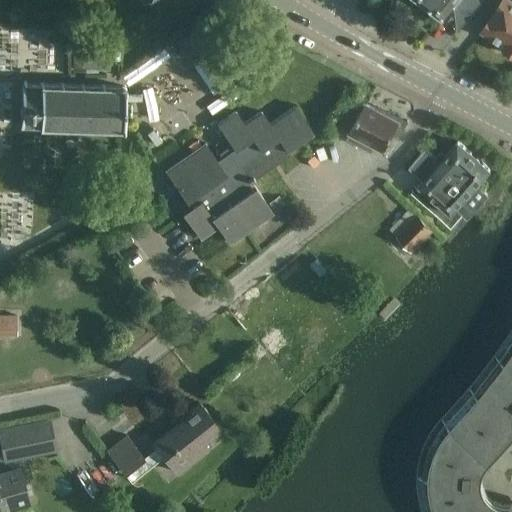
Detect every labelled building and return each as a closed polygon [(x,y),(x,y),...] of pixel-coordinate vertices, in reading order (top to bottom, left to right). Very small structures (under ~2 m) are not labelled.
[(423,0),(443,15),(451,4),(468,18),(467,20),(468,20),(483,0),(423,0)] [(511,0),(501,0),(481,30),(502,45),(504,49),(511,54),(511,0)] [(26,85),(26,82),(23,82),(23,85),(21,85),(20,125),(22,125),(22,127),(25,128),(25,125),(38,125),(38,127),(123,129),(123,112),(130,113),(130,101),(124,101),(124,86),(40,84),(40,86),(26,85)] [(377,108),(366,102),(347,138),(371,151),(375,145),(384,150),(393,134),(397,137),(408,120),(407,120),(406,122),(399,118),(400,116),(393,112),(392,114),(378,106),(377,108)] [(312,132),(294,105),(268,123),(259,110),(243,122),(234,110),(216,123),(234,148),(229,152),(226,148),(219,153),(221,157),(217,160),(204,143),(165,170),(186,202),(188,201),(191,205),(182,212),(200,238),(217,226),(229,243),(272,213),(250,181),(289,153),(287,150),(312,132)] [(490,169),(458,140),(440,160),(426,147),(409,166),(424,179),(418,185),(451,214),(490,169)] [(389,228),(388,229),(396,236),(412,252),(433,230),(417,214),(410,207),(389,228)] [(0,316),(0,333),(15,333),(14,316),(0,316)] [(289,325),(262,347),(292,382),(308,367),(293,350),(304,340),(289,325)] [(511,338),(511,340),(493,365),(475,389),(465,401),(448,418),(441,427),(430,442),(426,452),(423,463),(422,473),(422,486),(424,497),(429,511),(511,511),(511,508),(510,509),(510,504),(509,505),(504,505),(499,503),(494,501),(493,504),(488,501),(483,497),(481,493),(479,490),(476,484),(482,483),(481,478),(482,474),(484,468),(479,466),(486,457),(511,428),(511,338)] [(254,344),(243,353),(253,365),(264,356),(254,344)] [(200,403),(152,441),(156,446),(163,455),(177,473),(207,449),(202,443),(220,429),(200,403)] [(0,444),(3,460),(52,450),(47,424),(0,433),(0,444)] [(110,448),(107,450),(124,471),(143,456),(126,435),(110,448)] [(0,507),(27,500),(18,469),(0,474),(0,507)]
